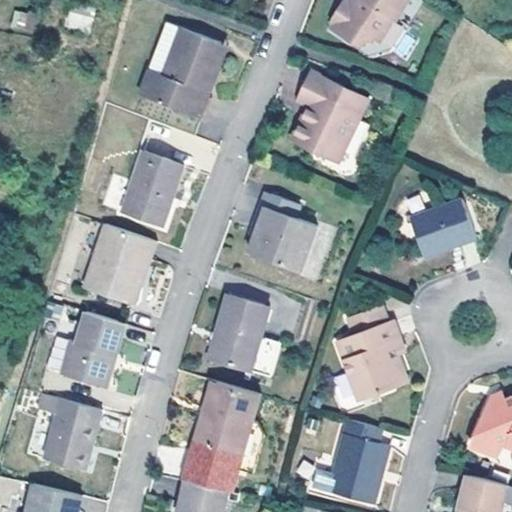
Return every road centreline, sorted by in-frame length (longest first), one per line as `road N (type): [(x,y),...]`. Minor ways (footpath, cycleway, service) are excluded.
road 1 (residential): [(298,0),(194,275),(126,511)]
road 2 (residential): [(511,321),(495,293),(470,286),(449,293),(431,323),(434,341),(456,364)]
road 3 (residential): [(456,364),(413,511)]
